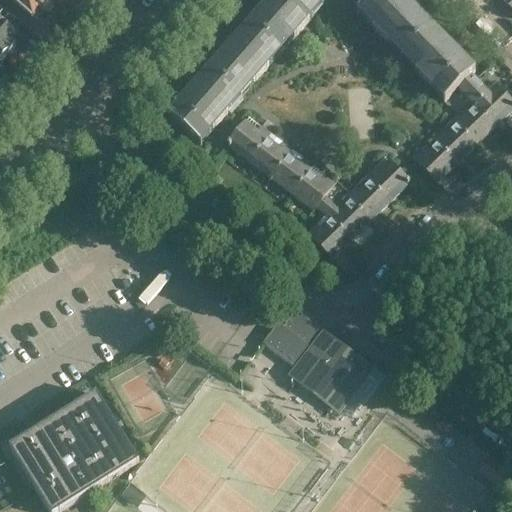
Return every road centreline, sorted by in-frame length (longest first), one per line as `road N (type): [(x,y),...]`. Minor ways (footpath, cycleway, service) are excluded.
road 1 (residential): [(353,326),(94,126)]
road 2 (residential): [(353,326),(426,237),(511,174)]
road 3 (residential): [(511,438),(353,326)]
road 4 (tertiary): [(76,108),(166,0)]
